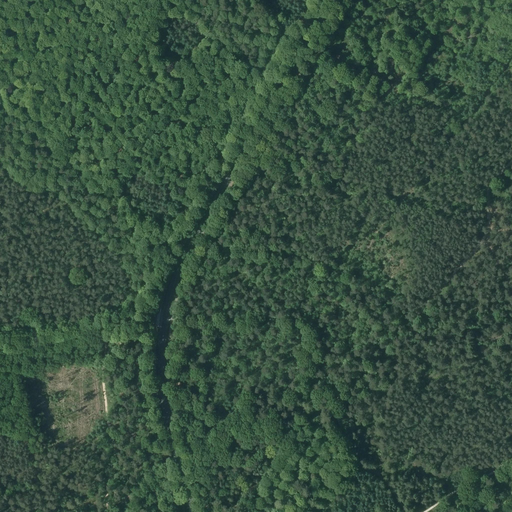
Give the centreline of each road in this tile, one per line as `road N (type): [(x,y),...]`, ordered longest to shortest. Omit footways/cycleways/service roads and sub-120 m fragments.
road 1 (primary): [(192,511),(162,373),(173,288),(214,196),(330,0)]
road 2 (track): [(136,320),(137,295),(190,203),(192,160),(234,127),(311,0)]
road 3 (track): [(489,235),(330,404),(359,464),(380,475),(407,511)]
road 4 (track): [(159,511),(136,382),(136,320)]
road 5 (track): [(43,511),(7,348)]
road 6 (track): [(0,350),(136,320)]
